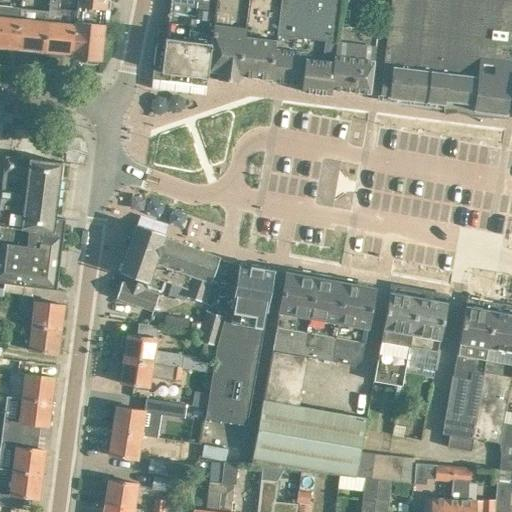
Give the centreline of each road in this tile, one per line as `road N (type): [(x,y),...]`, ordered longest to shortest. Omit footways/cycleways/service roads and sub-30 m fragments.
road 1 (unclassified): [(104,164),(242,215),(511,260)]
road 2 (unclassified): [(58,511),(104,164)]
